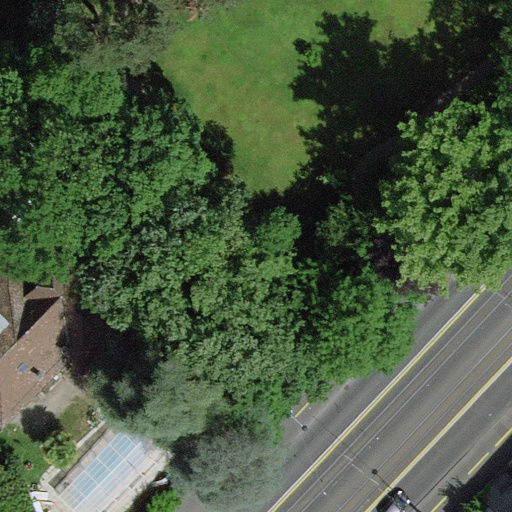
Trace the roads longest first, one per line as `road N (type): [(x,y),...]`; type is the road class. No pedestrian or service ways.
road 1 (secondary): [(511,229),(241,511)]
road 2 (secondary): [(388,511),(511,380)]
